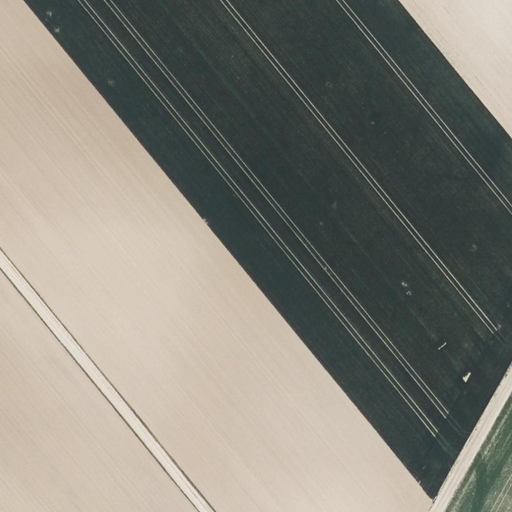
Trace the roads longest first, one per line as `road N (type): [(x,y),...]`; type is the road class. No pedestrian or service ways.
road 1 (track): [(209,511),(0,257)]
road 2 (track): [(436,511),(511,378)]
